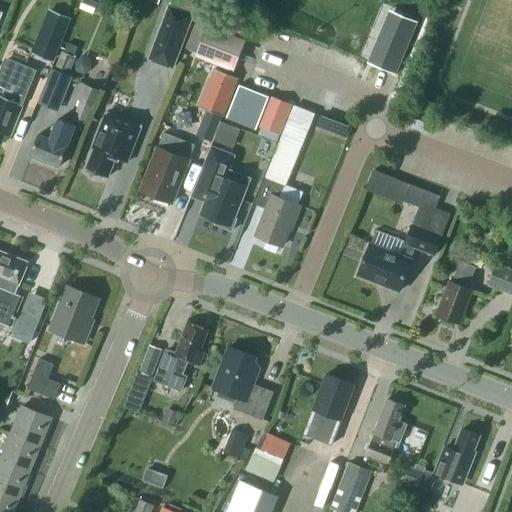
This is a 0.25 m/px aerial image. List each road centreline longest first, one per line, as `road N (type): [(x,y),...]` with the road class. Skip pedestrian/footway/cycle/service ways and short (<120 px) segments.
road 1 (residential): [(49,511),(154,264)]
road 2 (tertiary): [(511,400),(295,316)]
road 3 (unclassified): [(295,316),(373,126)]
road 4 (tertiary): [(154,264),(0,203)]
road 5 (unclassified): [(373,126),(383,101),(262,57)]
road 6 (tertiary): [(295,316),(154,264)]
road 7 (unclassified): [(511,179),(373,126)]
